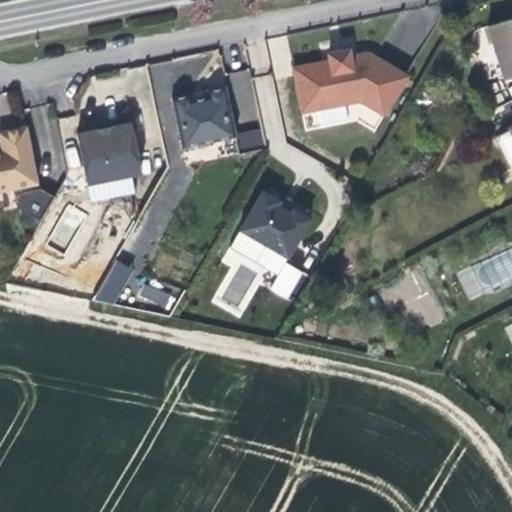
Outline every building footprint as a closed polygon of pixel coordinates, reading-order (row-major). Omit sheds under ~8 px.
[(511,12),(480,22),(497,76),(511,71),(511,12)] [(385,116),(407,81),(369,56),(350,59),(349,52),(339,53),(327,55),(328,64),(291,71),(299,114),(359,102),(385,116)] [(189,100),(169,104),(182,155),(241,140),(228,90),(207,95),(209,105),(200,107),(191,108),(189,100)] [(0,189),(30,184),(20,126),(9,128),(0,129),(0,131),(2,146),(0,146),(0,189)] [(511,163),(511,140),(506,127),(493,134),(491,140),(503,161),(510,164),(511,163)] [(107,133),(78,140),(88,189),(142,177),(132,128),(107,133)] [(17,206),(37,218),(50,197),(29,185),(17,206)] [(261,191),(237,231),(283,260),(308,220),(290,209),(291,205),(289,201),(285,198),(281,199),(278,202),(270,198),(261,191)] [(467,299),(511,279),(511,247),(456,272),(467,299)] [(115,306),(131,267),(112,259),(96,298),(115,306)] [(171,308),(175,291),(145,284),(141,300),(171,308)]
